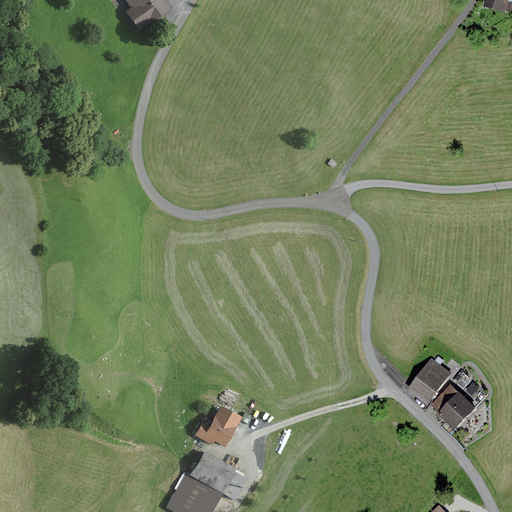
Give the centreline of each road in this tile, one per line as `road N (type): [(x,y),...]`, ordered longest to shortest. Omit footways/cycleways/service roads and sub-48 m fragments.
road 1 (unclassified): [(331,201),(193,215),(168,209),(149,188),(137,132),(147,88),(193,0)]
road 2 (unclassified): [(495,511),(466,464),(370,359),(372,236),(331,201)]
road 3 (track): [(331,201),(354,158),(477,0)]
road 4 (unclassified): [(511,185),(370,183),(331,201)]
road 5 (track): [(389,385),(246,438)]
